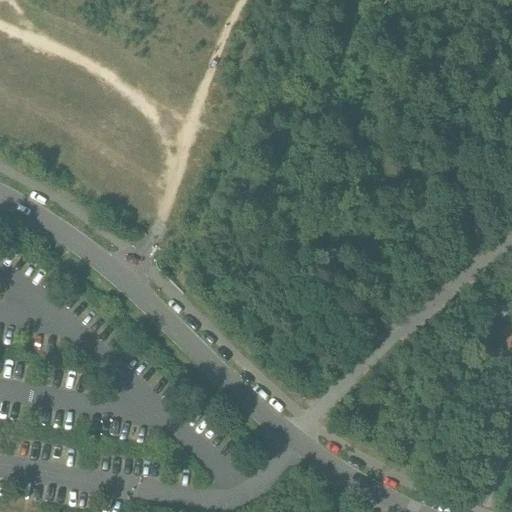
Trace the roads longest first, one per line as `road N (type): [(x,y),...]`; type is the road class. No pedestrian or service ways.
road 1 (unknown): [(0,24),(241,141),(225,205),(251,254),(373,351)]
road 2 (unclassified): [(0,198),(123,283),(294,442),(411,511)]
road 3 (track): [(307,423),(373,351),(511,251)]
